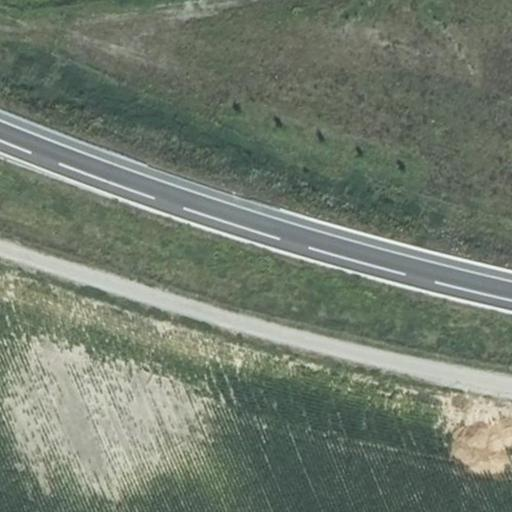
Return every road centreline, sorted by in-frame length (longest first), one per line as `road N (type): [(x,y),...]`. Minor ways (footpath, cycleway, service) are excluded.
road 1 (motorway): [(0,132),(195,205),(389,264),(511,290)]
road 2 (track): [(0,250),(463,383),(511,389)]
